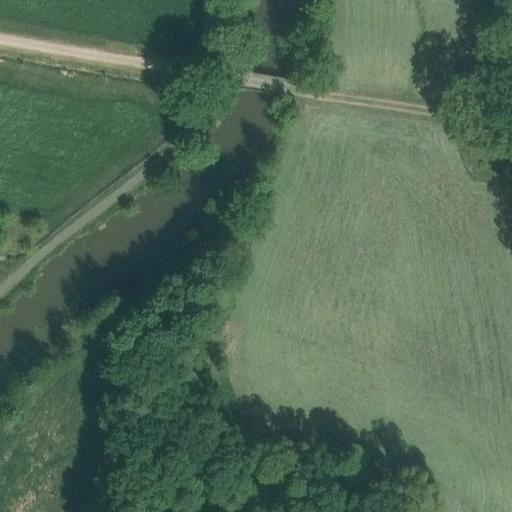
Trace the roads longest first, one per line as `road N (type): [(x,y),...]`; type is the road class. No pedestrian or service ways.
road 1 (track): [(511,134),(219,81)]
road 2 (track): [(0,42),(219,81)]
